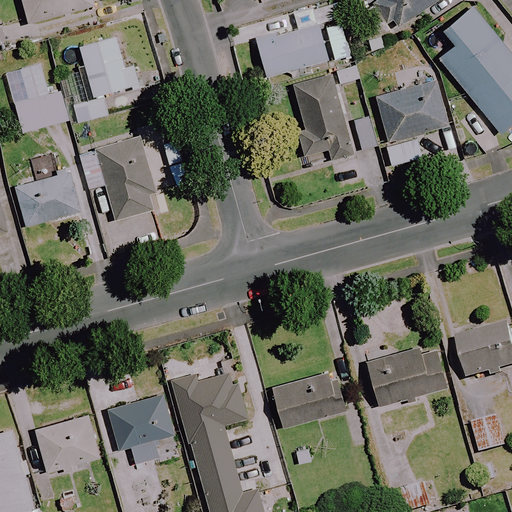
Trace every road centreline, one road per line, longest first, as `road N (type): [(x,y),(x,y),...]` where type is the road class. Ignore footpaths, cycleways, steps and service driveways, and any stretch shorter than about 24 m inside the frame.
road 1 (residential): [(256,269),(187,0)]
road 2 (unclassified): [(0,341),(256,269)]
road 3 (unclassified): [(256,269),(511,196)]
road 4 (unknown): [(409,225),(464,427)]
